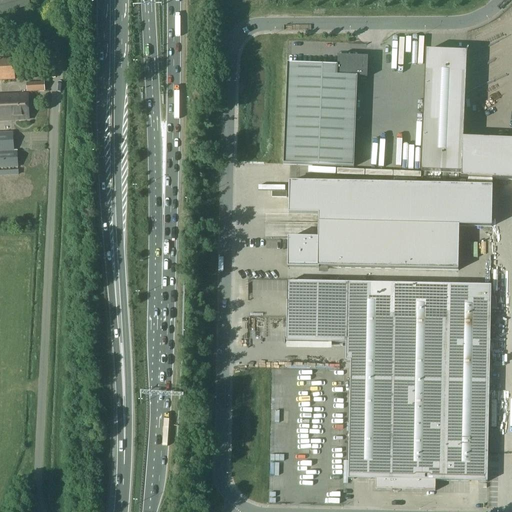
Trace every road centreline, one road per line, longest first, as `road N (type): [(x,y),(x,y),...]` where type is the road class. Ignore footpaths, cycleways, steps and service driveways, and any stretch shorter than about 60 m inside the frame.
road 1 (unclassified): [(501,0),(458,23),(266,23),(238,33),(228,89),(221,479),(235,502)]
road 2 (unclassified): [(0,42),(45,45),(58,67),(40,460),(45,511)]
road 3 (motorway): [(102,0),(101,185),(123,465)]
road 4 (trunk): [(120,0),(123,465)]
road 5 (motorway): [(161,289),(171,235),(174,0)]
road 6 (trunk): [(161,289),(147,0)]
road 7 (trunk): [(148,511),(161,289)]
